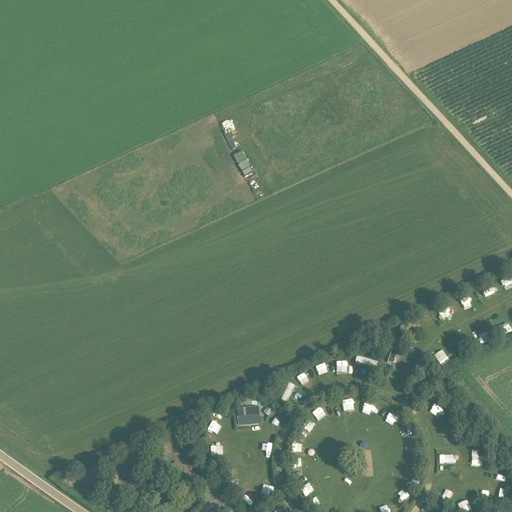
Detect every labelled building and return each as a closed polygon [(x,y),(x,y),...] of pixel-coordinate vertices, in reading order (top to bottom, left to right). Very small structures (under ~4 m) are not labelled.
[(243,154),(234,158),(241,171),(249,167),(243,154)] [(487,295),(496,296),(496,289),(488,288),(487,295)] [(440,366),(448,361),(444,354),(436,359),(440,366)] [(376,368),(377,361),(355,357),(354,364),(376,368)] [(321,379),(329,375),(324,366),(316,371),(321,379)] [(303,390),(312,387),(307,373),(298,376),(303,390)] [(289,384),(280,402),(286,405),(295,387),(289,384)] [(342,411),(351,408),(349,398),(339,401),(342,411)] [(426,408),(432,416),(439,411),(432,403),(426,408)] [(268,407),(263,414),(268,418),(274,411),(268,407)] [(316,412),(321,418),(327,414),(323,407),(316,412)] [(237,410),(238,425),(260,423),(259,408),(237,410)] [(392,425),(396,420),(390,416),(387,422),(392,425)] [(440,437),(450,434),(447,424),(437,427),(440,437)] [(224,446),(211,448),(213,458),(225,455),(224,446)] [(259,455),(271,455),(271,446),(259,446),(259,455)] [(471,450),(471,465),(480,466),(481,451),(471,450)] [(176,463),(167,470),(173,477),(182,470),(176,463)] [(442,493),(438,500),(445,504),(449,497),(442,493)] [(244,500),(252,511),(256,507),(248,497),(244,500)] [(467,501),(457,504),(459,511),(466,511),(471,511),(467,501)]
